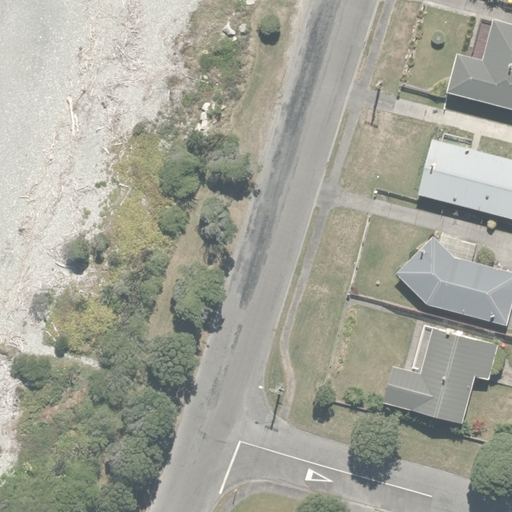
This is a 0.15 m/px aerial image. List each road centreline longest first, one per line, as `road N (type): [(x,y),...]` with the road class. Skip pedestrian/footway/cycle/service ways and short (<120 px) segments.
road 1 (residential): [(210,430),(346,0)]
road 2 (residential): [(210,430),(495,511)]
